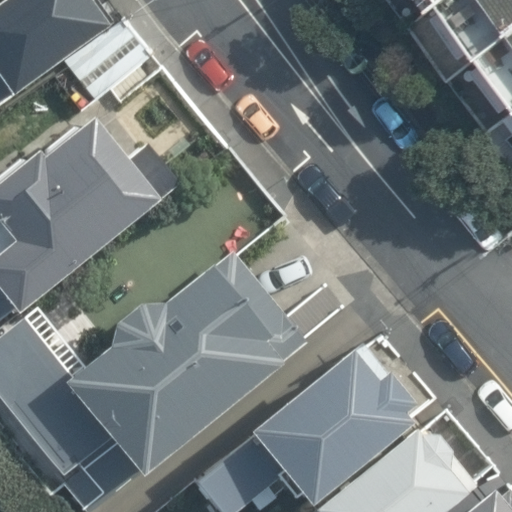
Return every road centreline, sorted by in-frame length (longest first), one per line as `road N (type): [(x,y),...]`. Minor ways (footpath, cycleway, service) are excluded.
road 1 (residential): [(450,230),(334,166),(201,0)]
road 2 (residential): [(304,0),(400,135),(450,230)]
